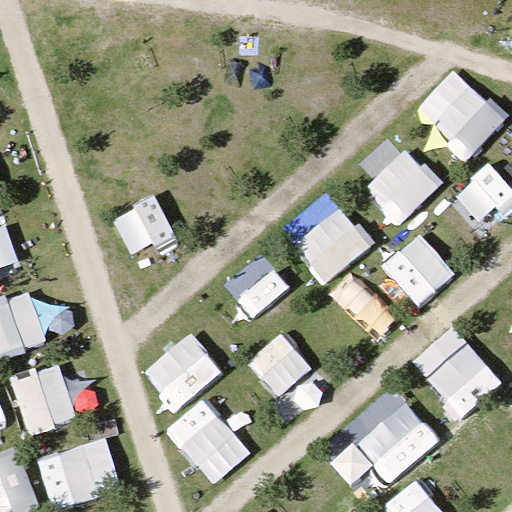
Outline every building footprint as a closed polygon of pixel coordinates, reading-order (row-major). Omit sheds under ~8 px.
[(467,82),(440,134),(484,157),(511,105),(467,82)] [(403,215),(447,185),(421,148),(377,179),(403,215)] [(349,204),(305,241),(334,275),(378,238),(349,204)] [(0,273),(27,264),(7,208),(0,210),(0,273)] [(511,278),(489,300),(511,323),(511,278)] [(0,344),(1,351),(51,343),(42,287),(0,294),(0,344)] [(253,360),(301,403),(332,368),(283,325),(253,360)] [(208,329),(150,355),(171,404),(229,378),(208,329)] [(34,429),(84,414),(68,360),(17,376),(34,429)] [(1,371),(0,371),(0,424),(18,418),(1,371)] [(234,472),(273,436),(222,381),(184,417),(234,472)] [(407,393),(355,434),(390,477),(441,435),(407,393)] [(59,502),(109,489),(95,439),(46,452),(59,502)] [(0,511),(42,504),(30,449),(0,455),(0,511)]
